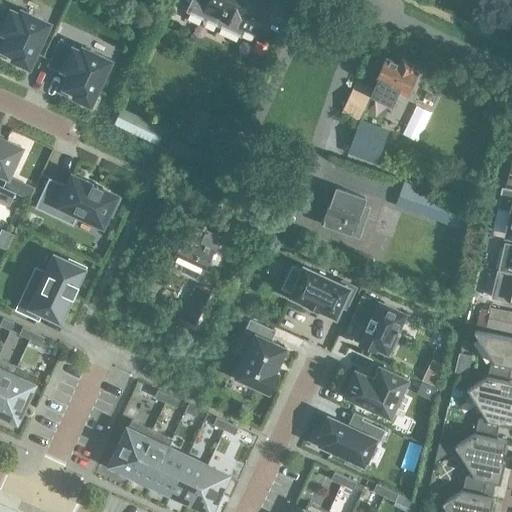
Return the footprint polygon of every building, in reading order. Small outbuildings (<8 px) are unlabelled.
[(243,28),(256,34),(272,0),(192,0),(188,11),(240,35),(243,28)] [(28,67),(49,24),(21,11),(19,14),(0,4),(0,33),(1,34),(2,33),(9,36),(2,50),(14,56),(12,60),(28,67)] [(90,104),(110,61),(82,48),(81,51),(59,41),(48,64),(62,71),(63,70),(70,73),(63,88),(75,93),(73,97),(90,104)] [(377,81),(370,96),(391,105),(398,91),(406,95),(417,72),(411,69),(413,64),(402,59),(399,65),(385,59),(375,80),(377,81)] [(116,106),(110,121),(154,143),(161,128),(116,106)] [(216,121),(218,117),(192,106),(180,132),(205,144),(207,140),(206,140),(210,130),(211,131),(212,130),(211,130),(215,120),(216,121)] [(387,131),(359,121),(348,151),(376,161),(387,131)] [(0,173),(7,176),(21,147),(0,137),(0,173)] [(166,149),(208,169),(213,158),(171,137),(166,149)] [(120,195),(101,187),(102,185),(92,181),(91,182),(72,173),(67,184),(49,176),(35,205),(72,222),(77,211),(102,223),(107,212),(111,214),(120,195)] [(0,200),(8,204),(14,192),(0,185),(0,200)] [(436,190),(425,186),(422,194),(410,190),(394,233),(417,241),(426,219),(435,223),(440,209),(431,205),(436,190)] [(511,189),(501,187),(496,207),(511,211),(506,234),(511,235),(511,189)] [(347,206),(330,199),(321,224),(352,235),(365,198),(351,193),(347,206)] [(202,272),(219,237),(206,231),(206,232),(191,225),(186,236),(184,235),(173,258),(202,272)] [(511,244),(505,243),(498,271),(511,274),(511,244)] [(72,295),(85,267),(69,259),(67,262),(54,256),(36,295),(25,290),(16,309),(38,319),(41,312),(59,320),(71,295),(72,295)] [(346,306),(356,287),(341,280),(340,284),(303,267),(290,296),(335,317),(341,304),(346,306)] [(511,301),(511,274),(498,271),(493,296),(501,297),(501,299),(511,301)] [(176,320),(200,332),(218,296),(194,284),(176,320)] [(395,333),(404,313),(379,302),(378,304),(361,296),(351,318),(366,325),(365,326),(367,327),(360,342),(374,349),(375,346),(386,351),(387,351),(390,352),(399,334),(395,333)] [(511,331),(511,311),(491,307),(487,326),(511,331)] [(13,322),(2,317),(0,322),(0,325),(10,330),(13,322)] [(273,372),(284,348),(270,341),(275,330),(249,318),(244,331),(255,336),(236,376),(268,391),(276,373),(273,372)] [(30,339),(33,332),(22,327),(19,334),(30,339)] [(511,366),(511,337),(474,329),(473,331),(492,361),(490,362),(487,376),(508,380),(511,366)] [(44,337),(33,332),(30,339),(40,344),(44,337)] [(458,353),(452,374),(466,378),(472,357),(458,353)] [(432,358),(421,380),(437,388),(442,363),(432,358)] [(390,417),(407,379),(378,365),(373,378),(354,370),(343,395),(390,417)] [(0,402),(13,375),(0,369),(0,402)] [(25,402),(33,385),(13,375),(0,402),(0,413),(16,421),(19,415),(20,414),(19,414),(24,403),(25,403),(25,402)] [(511,381),(508,380),(487,376),(466,389),(483,415),(477,419),(474,433),(495,437),(498,423),(509,426),(511,410),(511,381)] [(421,380),(418,389),(432,398),(437,388),(421,380)] [(165,402),(168,394),(157,389),(154,397),(165,402)] [(179,399),(168,394),(165,402),(175,407),(179,399)] [(198,409),(188,404),(184,411),(195,416),(198,409)] [(223,429),(227,422),(216,417),(212,424),(223,429)] [(320,433),(324,435),(320,444),(347,457),(345,462),(359,468),(361,463),(363,464),(374,440),(379,442),(385,430),(361,419),(356,430),(328,417),(320,433)] [(238,427),(227,422),(223,429),(234,434),(238,427)] [(131,474),(148,438),(127,429),(119,446),(118,446),(119,447),(114,458),(113,457),(113,458),(110,465),(131,474)] [(506,440),(495,437),(474,433),(454,446),(471,472),(465,476),(462,490),(483,494),(486,480),(496,483),(501,460),(506,440)] [(150,483),(167,447),(148,438),(131,474),(135,476),(134,476),(135,477),(135,476),(146,481),(146,482),(147,482),(150,483)] [(170,492),(187,456),(167,447),(150,483),(154,485),(155,486),(155,485),(166,490),(166,491),(167,491),(170,492)] [(189,501),(206,465),(187,456),(170,492),(174,494),(174,495),(175,494),(186,499),(185,500),(186,500),(189,501)] [(230,495),(237,480),(206,465),(189,501),(210,511),(213,505),(214,504),(213,504),(218,493),(219,493),(219,492),(220,491),(230,495)] [(341,484),(344,477),(334,472),(330,479),(341,484)] [(355,482),(344,477),(341,484),(352,489),(355,482)] [(383,495),(387,488),(376,483),(372,490),(383,495)] [(398,493),(387,488),(383,495),(394,501),(398,493)] [(489,511),(493,497),(483,494),(462,490),(441,503),(447,511),(489,511)] [(329,511),(308,502),(304,511),(293,506),(290,511),(329,511)]
